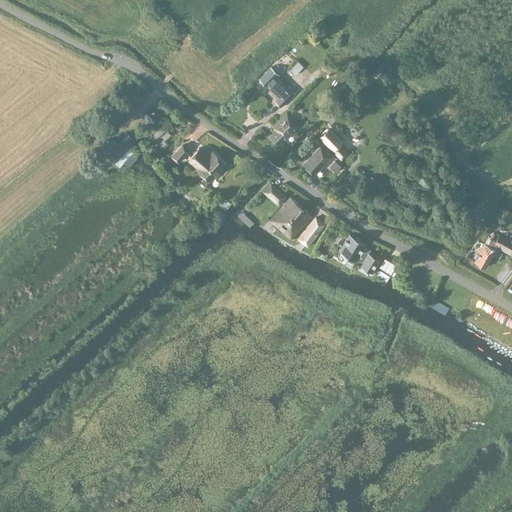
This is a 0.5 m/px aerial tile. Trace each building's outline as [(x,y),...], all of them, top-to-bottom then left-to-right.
[(289,78),(303,67),(296,59),(282,70),(289,78)] [(258,79),(266,86),(278,99),(275,102),(281,108),(295,94),(279,76),(270,67),(258,79)] [(276,131),(269,138),(276,145),(283,138),(285,139),(298,125),(286,113),(272,127),(276,131)] [(162,127),(148,139),(152,144),(166,132),(162,127)] [(192,137),(200,137),(201,127),(193,127),(192,137)] [(341,160),(347,153),(337,143),(340,141),(327,129),(318,138),(341,160)] [(128,133),(117,146),(125,153),(137,141),(128,133)] [(172,157),(178,162),(188,150),(182,145),(172,157)] [(304,164),(313,174),(330,157),(320,147),(304,164)] [(198,148),(188,159),(198,168),(196,169),(210,181),(215,176),(217,177),(222,171),(220,170),(226,163),(213,151),(208,157),(198,148)] [(335,172),(340,166),(334,161),(329,167),(335,172)] [(335,185),(341,178),(335,173),(330,180),(335,185)] [(281,202),(286,196),(276,187),(271,193),(281,202)] [(256,201),(265,214),(275,206),(266,194),(256,201)] [(224,208),(228,203),(221,197),(217,202),(224,208)] [(311,216),(290,198),(269,221),(291,239),(311,216)] [(248,220),(242,213),(238,216),(245,223),(248,220)] [(308,247),(326,225),(317,217),(299,239),(308,247)] [(456,238),(463,242),(470,232),(463,228),(456,238)] [(338,250),(341,252),(340,254),(351,261),(352,259),(360,264),(359,265),(361,266),(360,268),(369,273),(370,272),(372,273),(380,260),(362,249),(365,244),(349,234),(338,250)] [(474,262),(485,268),(494,249),(491,248),(493,245),(508,253),(511,246),(511,241),(499,235),(496,241),(487,237),(474,262)] [(497,324),(505,327),(509,315),(501,313),(497,324)]
